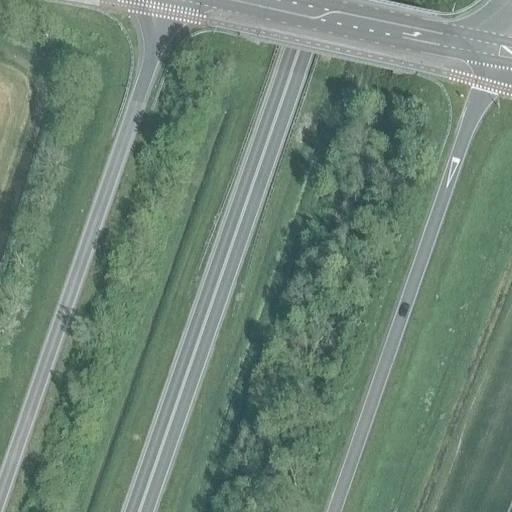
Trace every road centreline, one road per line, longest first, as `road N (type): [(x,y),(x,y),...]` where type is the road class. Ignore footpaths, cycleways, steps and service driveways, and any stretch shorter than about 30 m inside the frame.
road 1 (trunk): [(138,511),(315,0)]
road 2 (trunk): [(171,0),(0,496)]
road 3 (trunk): [(334,511),(495,50)]
road 4 (secondary): [(495,50),(250,0)]
